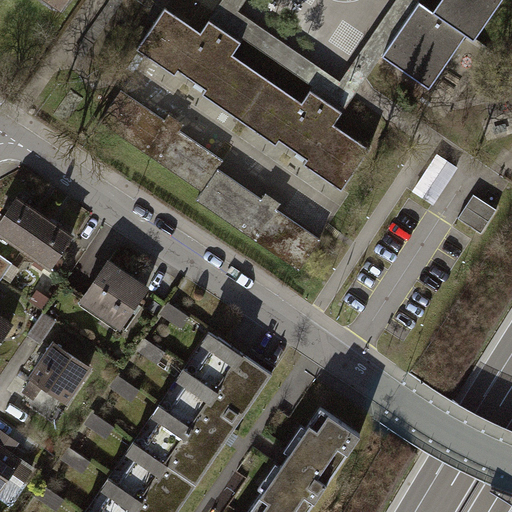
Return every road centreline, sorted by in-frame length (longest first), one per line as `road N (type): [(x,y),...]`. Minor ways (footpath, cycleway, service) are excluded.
road 1 (residential): [(2,131),(390,393),(511,461)]
road 2 (motorway): [(511,372),(426,511)]
